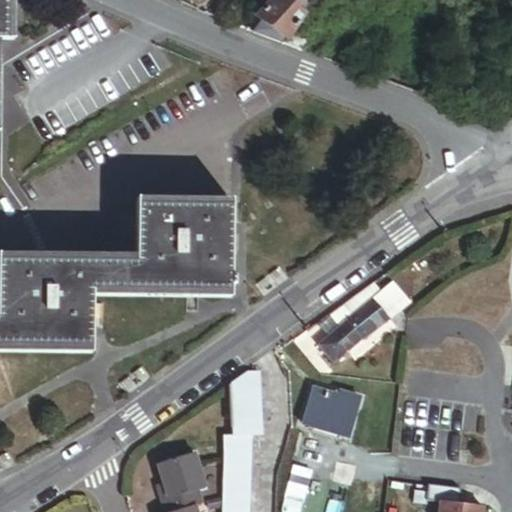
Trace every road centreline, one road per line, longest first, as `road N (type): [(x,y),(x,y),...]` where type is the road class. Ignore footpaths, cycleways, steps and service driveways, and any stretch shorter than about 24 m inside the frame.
road 1 (tertiary): [(511,166),(458,189),(93,448)]
road 2 (residential): [(118,0),(409,111),(511,161)]
road 3 (residential): [(511,474),(499,452),(487,347),(465,332),(415,330)]
